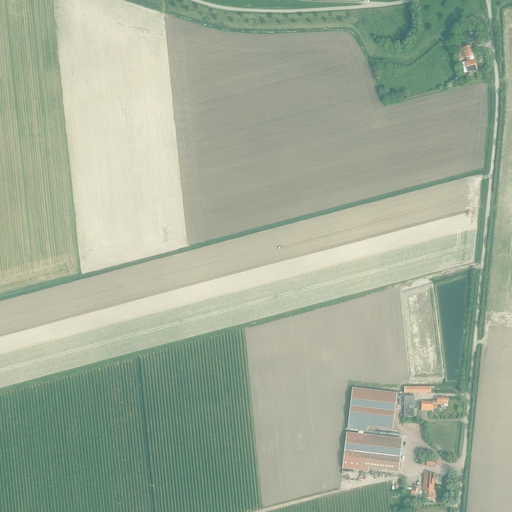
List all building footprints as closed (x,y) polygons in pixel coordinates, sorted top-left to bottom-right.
[(474,59),(474,60),(473,56),(471,46),(457,49),(460,59),(466,58),(467,61),(465,62),(466,67),(467,73),(477,70),(474,59)] [(357,430),(367,431),(368,427),(392,430),(395,397),(361,394),(357,430)] [(404,417),(414,417),(414,397),(404,396),(404,417)] [(441,404),(447,404),(448,398),(441,398),(441,397),(437,397),(437,402),(432,401),(432,402),(421,401),(421,408),(432,409),(437,409),(437,404),(441,404)] [(369,468),(398,471),(402,439),(346,433),(342,469),(368,472),(369,468)] [(424,498),(432,499),(435,475),(424,473),(422,491),(424,492),(423,494),(424,494),(424,498)]
